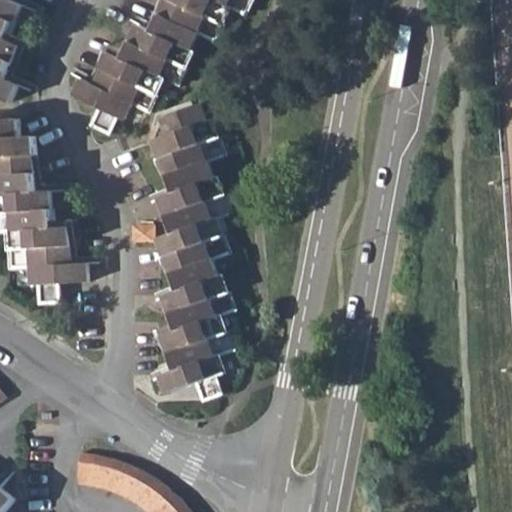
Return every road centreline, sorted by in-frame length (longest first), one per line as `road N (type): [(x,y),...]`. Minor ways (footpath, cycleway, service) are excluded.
road 1 (tertiary): [(326,505),(413,0)]
road 2 (tertiary): [(367,0),(274,495)]
road 3 (residential): [(94,399),(118,365),(120,257),(60,114),(80,4)]
road 4 (residential): [(94,399),(194,464),(274,495)]
road 5 (residential): [(94,399),(64,447),(64,486),(69,499),(120,511)]
